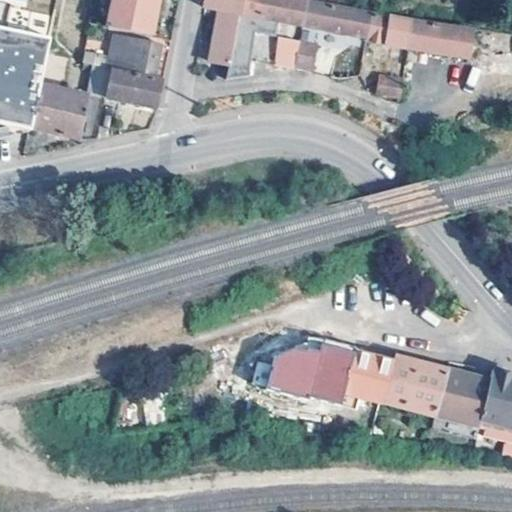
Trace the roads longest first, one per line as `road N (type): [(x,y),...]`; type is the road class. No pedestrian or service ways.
road 1 (track): [(511,344),(362,320),(267,318),(0,396)]
road 2 (secondary): [(511,320),(395,190),(338,146),(283,131),(171,151)]
road 3 (secondary): [(171,151),(0,189)]
road 4 (residential): [(194,0),(171,151)]
